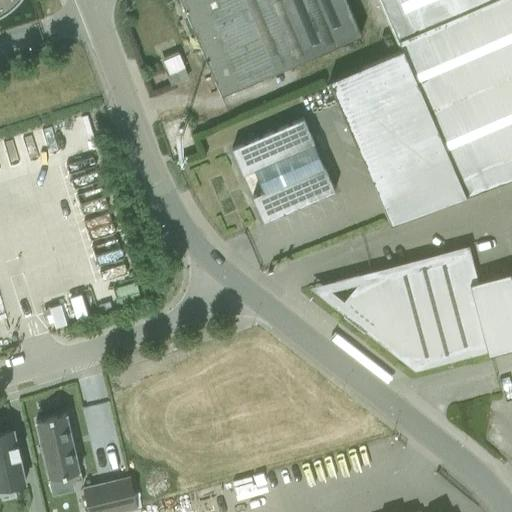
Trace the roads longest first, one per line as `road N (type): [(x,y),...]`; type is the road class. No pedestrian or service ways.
road 1 (tertiary): [(508,511),(469,467),(234,283)]
road 2 (tertiary): [(234,283),(172,214),(87,0)]
road 3 (unknown): [(234,283),(298,269),(511,191)]
road 4 (residential): [(0,377),(184,320),(234,283)]
road 5 (unknown): [(54,361),(45,307),(5,193)]
road 6 (unknown): [(199,250),(359,191)]
road 7 (unknown): [(318,511),(469,467)]
